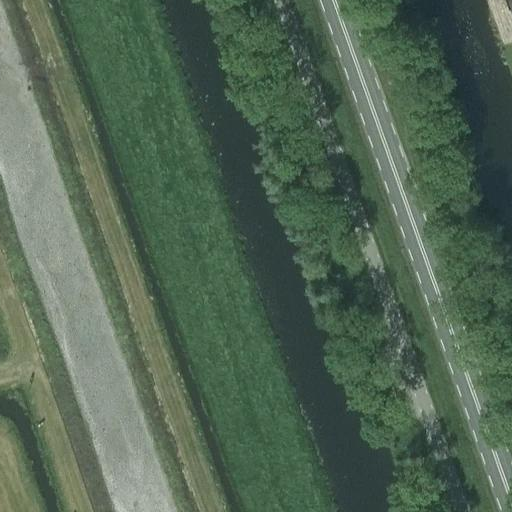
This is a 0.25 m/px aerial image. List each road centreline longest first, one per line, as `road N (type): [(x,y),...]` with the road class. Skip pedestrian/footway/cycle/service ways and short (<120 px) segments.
road 1 (unclassified): [(461,511),(281,0)]
road 2 (primary): [(511,492),(334,0)]
